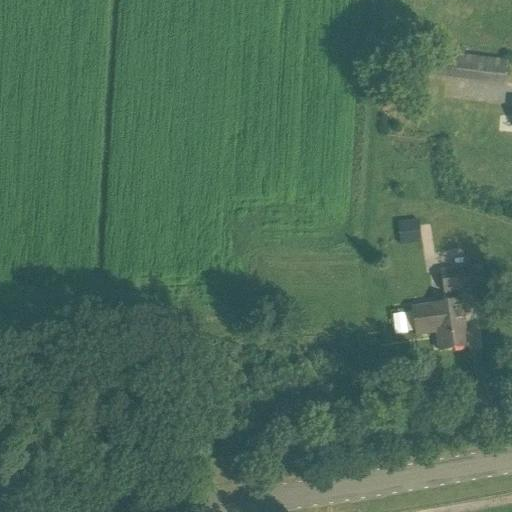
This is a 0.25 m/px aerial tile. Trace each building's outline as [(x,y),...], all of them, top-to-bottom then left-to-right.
[(431,77),(503,86),(506,61),(452,55),(453,47),(434,45),(431,77)] [(396,245),(416,243),(420,243),(417,221),(394,223),(396,245)] [(460,234),(444,239),(449,257),(465,253),(460,234)] [(469,266),(441,270),(439,270),(442,294),(474,288),(470,266),(469,266)] [(415,337),(435,334),(438,352),(467,348),(460,300),(431,305),(410,307),(415,337)] [(33,374),(66,373),(66,354),(32,356),(33,374)]
